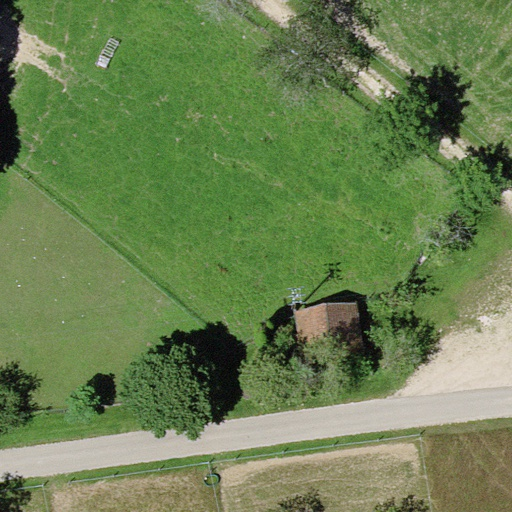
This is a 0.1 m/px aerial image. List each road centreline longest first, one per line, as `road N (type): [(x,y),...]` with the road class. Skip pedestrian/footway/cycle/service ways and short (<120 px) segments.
road 1 (unclassified): [(0,462),(511,397)]
road 2 (track): [(433,404),(511,292)]
